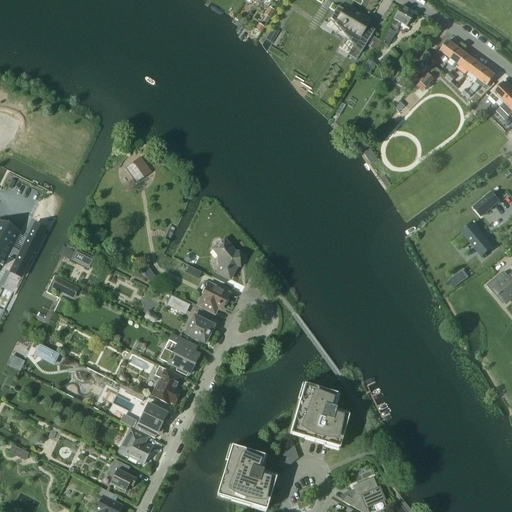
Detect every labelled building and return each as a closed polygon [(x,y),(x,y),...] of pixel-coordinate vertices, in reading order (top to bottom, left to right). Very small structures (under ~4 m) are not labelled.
[(337,6),(331,16),(339,21),(332,31),(344,39),(337,49),(356,60),(374,31),(366,26),(369,21),(350,9),(346,7),(344,11),(337,6)] [(388,46),(401,24),(406,27),(414,14),(401,6),(393,20),(394,20),(381,42),(387,45),(387,46),(388,46)] [(270,7),(265,15),(268,17),(273,9),(270,7)] [(450,59),(458,48),(448,42),(440,52),(450,59)] [(460,66),(467,55),(458,48),(450,59),(460,66)] [(424,66),(431,55),(426,52),(419,62),(424,66)] [(469,73),(477,62),(467,55),(460,66),(469,73)] [(368,74),(375,63),(368,59),(361,69),(368,74)] [(478,80),(486,69),(477,62),(469,73),(478,80)] [(478,80),(471,90),(474,93),(482,83),(488,87),(496,76),(486,69),(478,80)] [(426,89),(435,80),(429,75),(421,83),(426,89)] [(500,107),(511,94),(511,91),(503,83),(494,93),(490,97),(496,104),(487,114),(490,117),(500,107)] [(511,94),(500,107),(510,118),(511,115),(511,94)] [(129,137),(123,140),(127,150),(133,147),(129,137)] [(140,157),(124,169),(135,184),(151,173),(140,157)] [(491,192),(473,208),(481,217),(499,202),(491,192)] [(466,229),(461,233),(481,257),(493,247),(473,223),(468,228),(467,227),(466,229)] [(0,226),(0,267),(6,257),(14,261),(8,273),(19,278),(41,236),(31,230),(19,253),(10,248),(17,236),(0,226)] [(216,272),(213,279),(225,285),(228,279),(231,280),(237,268),(241,267),(240,254),(236,255),(226,242),(219,242),(217,244),(215,250),(221,257),(219,260),(218,262),(219,264),(220,267),(222,268),(219,274),(216,272)] [(76,249),(70,260),(90,270),(96,259),(76,249)] [(492,293),(495,290),(506,303),(511,297),(511,274),(507,279),(502,273),(486,286),(492,293)] [(56,277),(51,288),(73,299),(79,289),(56,277)] [(229,300),(231,295),(210,284),(198,307),(216,316),(219,310),(222,312),(225,307),(227,307),(229,302),(229,300)] [(172,297),(168,305),(186,314),(190,305),(172,297)] [(202,319),(196,315),(186,335),(206,345),(215,327),(201,321),(202,319)] [(165,350),(160,360),(169,364),(179,369),(177,372),(187,377),(189,374),(190,375),(200,356),(195,354),(198,347),(173,335),(170,342),(178,346),(174,355),(165,350)] [(53,366),(59,355),(39,345),(33,356),(53,366)] [(160,368),(156,377),(161,379),(153,397),(169,405),(171,403),(175,405),(182,392),(177,390),(183,379),(166,370),(166,371),(160,368)] [(119,378),(119,379),(119,380),(119,381),(120,381),(120,382),(121,382),(121,383),(122,383),(123,383),(124,383),(125,383),(125,382),(126,382),(126,381),(127,381),(127,380),(127,379),(127,378),(127,377),(126,377),(126,376),(125,375),(124,375),(123,375),(122,375),(121,375),(120,376),(119,377),(119,378)] [(305,386),(290,436),(340,450),(349,417),(335,413),(336,411),(334,410),(338,396),(305,386)] [(141,402),(144,397),(126,388),(124,393),(141,402)] [(170,416),(168,415),(149,405),(136,430),(156,440),(158,434),(163,435),(165,426),(166,426),(165,426),(166,423),(167,423),(168,422),(169,421),(170,420),(171,419),(170,417),(170,416)] [(131,429),(119,453),(130,458),(128,461),(136,465),(138,463),(144,466),(154,448),(144,443),(147,438),(149,438),(131,429)] [(232,447),(217,497),(267,511),(276,479),(263,475),(263,472),(261,471),(265,457),(232,447)] [(284,456),(292,465),(299,460),(295,448),(289,452),(286,454),(284,456)] [(126,493),(130,486),(133,487),(133,488),(137,480),(127,475),(131,468),(116,461),(109,475),(114,478),(110,485),(111,485),(126,492),(126,493)] [(353,501),(346,497),(343,503),(358,511),(368,511),(367,509),(384,502),(379,490),(378,490),(373,479),(353,488),(356,496),(353,501)] [(121,511),(124,507),(113,502),(115,496),(102,489),(99,495),(103,497),(96,511),(97,511),(121,511)]
